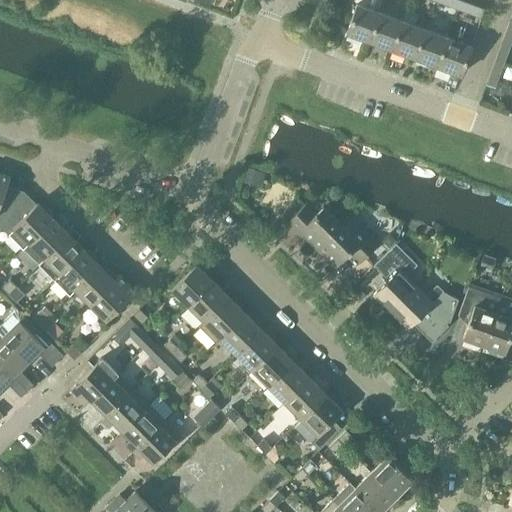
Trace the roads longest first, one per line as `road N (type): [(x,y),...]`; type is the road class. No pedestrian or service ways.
road 1 (residential): [(442,457),(212,224),(197,195)]
road 2 (residential): [(511,137),(259,46)]
road 3 (residential): [(154,289),(47,182),(57,145)]
road 4 (tertiary): [(197,195),(246,59),(259,46)]
road 5 (tertiary): [(197,195),(57,145)]
